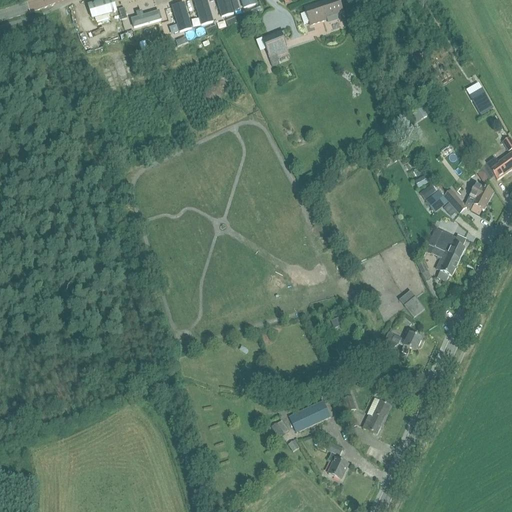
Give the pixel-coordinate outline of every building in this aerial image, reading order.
[(117,12),(113,0),(112,0),(88,7),(92,20),(117,12)] [(206,0),(194,0),(202,26),(213,23),(206,0)] [(234,15),(229,0),(217,0),(222,18),(234,15)] [(253,0),(240,0),(244,10),(255,6),(253,0)] [(303,25),(310,23),(311,26),(326,21),(325,19),(343,14),(338,0),(334,0),(305,10),(307,14),(300,16),(303,25)] [(183,3),(171,6),(180,34),(192,30),(183,3)] [(119,12),(122,21),(128,20),(125,9),(119,11),(119,12)] [(236,18),(239,24),(259,15),(257,10),(236,18)] [(139,22),(132,24),(134,32),(162,23),(159,15),(145,20),(143,16),(137,18),(139,22)] [(239,24),(236,18),(226,23),(228,28),(239,24)] [(206,31),(208,36),(218,32),(216,27),(206,31)] [(283,32),(261,40),(262,40),(262,41),(265,51),(271,68),(279,66),(277,61),(288,57),(284,43),(282,38),(284,37),(283,32)] [(171,50),(174,43),(175,41),(167,38),(167,39),(163,46),(171,50)] [(186,39),(176,43),(178,48),(188,44),(186,39)] [(260,53),(265,51),(262,41),(262,40),(256,42),(260,53)] [(135,90),(124,55),(104,61),(115,96),(135,90)] [(478,76),(465,82),(467,87),(480,81),(478,76)] [(481,81),(468,88),(471,94),(485,87),(481,81)] [(482,108),(471,116),(486,139),(498,131),(482,108)] [(422,109),(413,114),(418,121),(426,115),(422,109)] [(500,119),(494,122),(496,126),(497,125),(499,129),(504,126),(500,119)] [(511,144),(508,139),(502,144),(508,153),(511,150),(511,144)] [(451,140),(442,144),(446,151),(454,147),(451,140)] [(475,147),(469,151),(473,157),(479,154),(475,147)] [(401,162),(407,157),(404,152),(397,157),(401,162)] [(492,173),(498,181),(511,171),(511,153),(498,164),(495,160),(487,166),(492,173)] [(446,192),(450,189),(441,179),(437,182),(446,192)] [(493,194),(483,189),(482,189),(475,185),(469,198),(476,202),(473,206),(468,203),(466,207),(468,208),(467,210),(473,213),(472,213),(479,216),(482,211),(484,211),(493,194)] [(434,215),(448,203),(444,198),(436,188),(436,189),(435,188),(424,196),(427,201),(424,203),(434,215)] [(446,196),(444,198),(448,203),(460,216),(467,209),(451,191),(446,196)] [(440,238),(435,248),(460,261),(465,250),(463,249),(466,241),(458,237),(457,240),(455,239),(454,241),(450,240),(451,237),(442,233),(440,238)] [(450,277),(452,278),(460,261),(435,248),(434,249),(434,250),(431,256),(445,262),(438,277),(439,277),(437,280),(446,284),(450,277)] [(428,273),(422,261),(416,265),(422,276),(428,273)] [(424,311),(415,299),(403,308),(413,320),(424,311)] [(388,334),(385,341),(386,344),(391,351),(398,346),(399,346),(402,340),(388,334)] [(404,348),(401,353),(407,356),(410,351),(416,354),(422,341),(413,336),(410,335),(407,342),(404,348)] [(382,365),(373,371),(387,395),(398,388),(383,365),(382,365)] [(352,398),(343,401),(352,429),(359,427),(354,412),(356,411),(352,398)] [(363,430),(368,432),(377,436),(391,407),(382,403),(380,402),(372,419),(369,417),(363,430)] [(296,435),(330,419),(322,403),(310,409),(309,406),(301,410),(300,407),(287,414),(296,435)] [(276,424),(270,429),(277,440),(284,436),(276,424)] [(299,449),(294,442),(288,447),(292,454),(299,449)] [(329,476),(341,482),(349,467),(336,461),(338,457),(340,458),(343,452),(331,446),(327,452),(332,454),(329,462),(334,465),(329,476)]
